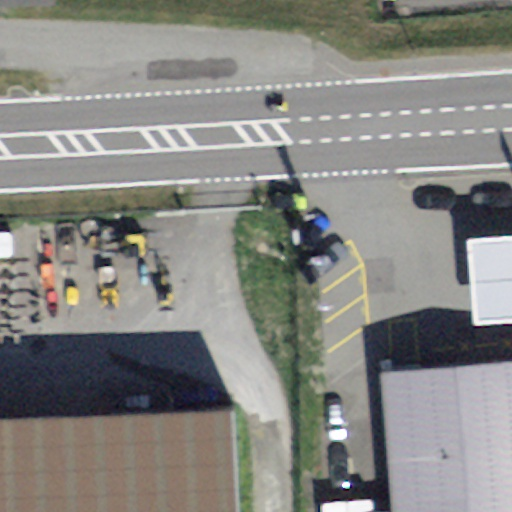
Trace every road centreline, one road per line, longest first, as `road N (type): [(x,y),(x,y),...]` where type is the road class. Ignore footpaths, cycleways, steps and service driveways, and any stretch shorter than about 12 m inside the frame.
road 1 (primary): [(0,171),(369,150)]
road 2 (unclassified): [(324,100),(299,81),(222,51),(0,31)]
road 3 (primary): [(324,100),(0,117)]
road 4 (primary): [(511,88),(324,100)]
road 5 (primary): [(369,150),(511,143)]
